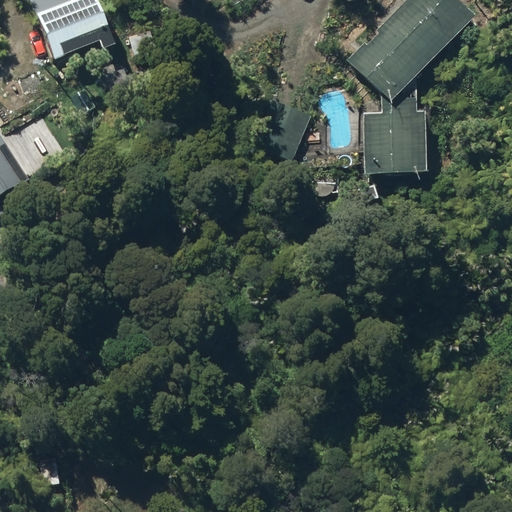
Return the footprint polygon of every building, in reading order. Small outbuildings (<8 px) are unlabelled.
[(97,0),(42,21),(60,69),(106,52),(109,60),(121,55),(100,0),(97,0)] [(365,119),(367,182),(433,181),(430,118),(419,119),(419,86),(479,24),(454,0),(413,0),(350,66),(384,99),(385,119),(365,119)] [(130,43),(138,64),(159,58),(151,36),(130,43)] [(249,160),(288,177),(312,120),(273,104),(249,160)] [(37,466),(42,491),(61,487),(57,461),(37,466)]
